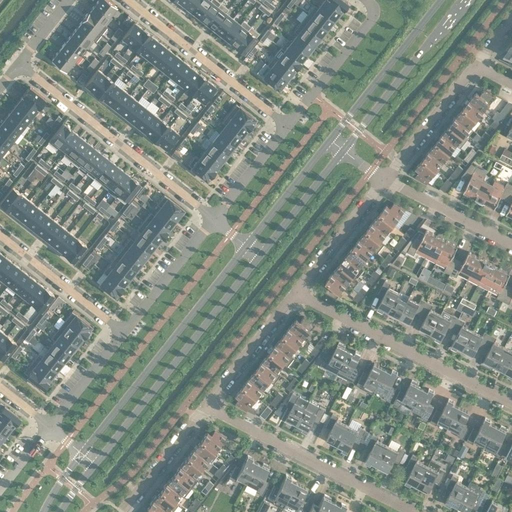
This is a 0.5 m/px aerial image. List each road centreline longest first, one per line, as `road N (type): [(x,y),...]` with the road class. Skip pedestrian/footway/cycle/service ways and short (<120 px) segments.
road 1 (secondary): [(246,246),(81,455)]
road 2 (secondary): [(95,465),(259,258)]
road 3 (residential): [(20,66),(215,219)]
road 4 (residential): [(297,292),(511,404)]
road 5 (residential): [(415,511),(205,407)]
road 6 (residential): [(287,123),(126,0)]
road 7 (secondary): [(344,151),(464,0)]
road 8 (secondary): [(440,0),(331,140)]
road 9 (residential): [(123,333),(0,237)]
road 10 (residential): [(362,0),(372,20),(287,123)]
road 11 (residential): [(205,407),(297,292)]
road 12 (residential): [(215,219),(123,333)]
road 13 (residential): [(385,180),(474,68)]
road 14 (residential): [(297,292),(385,180)]
road 15 (residential): [(385,180),(511,244)]
road 16 (secondary): [(259,258),(344,151)]
road 17 (secondary): [(331,140),(246,246)]
road 18 (residential): [(122,511),(205,407)]
road 19 (residential): [(123,333),(50,430)]
road 20 (residential): [(287,123),(215,219)]
